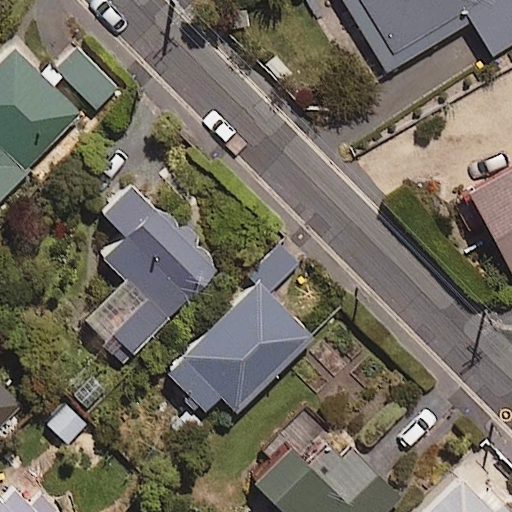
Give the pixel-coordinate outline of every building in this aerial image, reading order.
[(511,0),(344,0),(384,65),(467,15),(490,51),(511,37),(511,0)] [(0,187),(78,107),(9,41),(0,49),(0,187)] [(68,41),(48,61),(92,103),(112,83),(68,41)] [(511,150),(460,177),(509,270),(511,268),(511,150)] [(212,260),(122,175),(97,202),(121,225),(99,248),(142,289),(98,335),(121,357),(212,260)] [(252,270),(267,286),(296,259),(277,239),(248,266),(252,270)] [(175,344),(177,346),(161,361),(200,402),(216,387),(231,403),(309,329),(267,286),(252,270),(175,344)] [(0,416),(17,400),(0,382),(0,416)] [(65,445),(89,416),(53,386),(29,414),(65,445)] [(375,511),(397,490),(310,406),(249,470),(275,495),(259,511),(375,511)] [(511,511),(499,498),(491,505),(457,470),(413,511),(511,511)] [(0,511),(48,511),(53,507),(33,486),(22,497),(2,477),(0,479),(0,511)]
